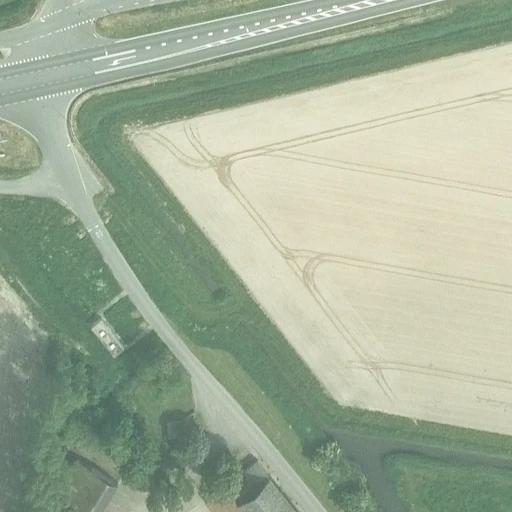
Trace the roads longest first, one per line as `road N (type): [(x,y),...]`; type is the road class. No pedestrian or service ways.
road 1 (unclassified): [(313,511),(140,300),(68,185)]
road 2 (secondary): [(40,80),(388,0)]
